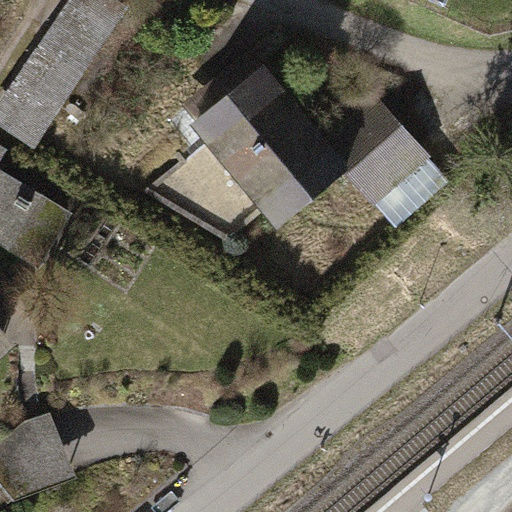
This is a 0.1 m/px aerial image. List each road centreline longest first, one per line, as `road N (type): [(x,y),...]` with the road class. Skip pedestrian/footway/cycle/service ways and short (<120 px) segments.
road 1 (residential): [(511,269),(217,511)]
road 2 (residential): [(511,64),(408,51),(279,0)]
